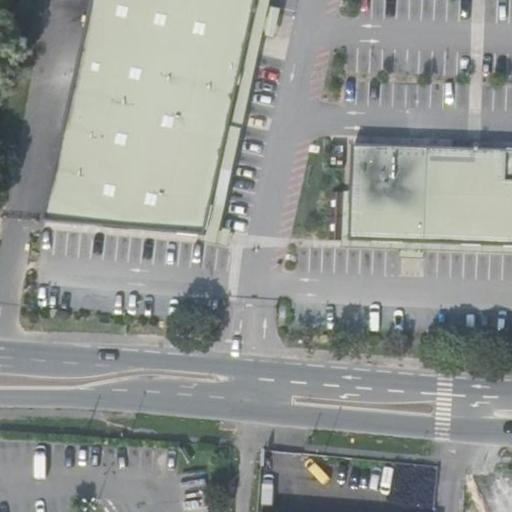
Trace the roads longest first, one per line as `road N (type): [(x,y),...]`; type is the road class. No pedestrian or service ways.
road 1 (secondary): [(511,394),(444,397),(251,372),(0,358)]
road 2 (secondary): [(0,391),(250,396),(442,422),(511,422)]
